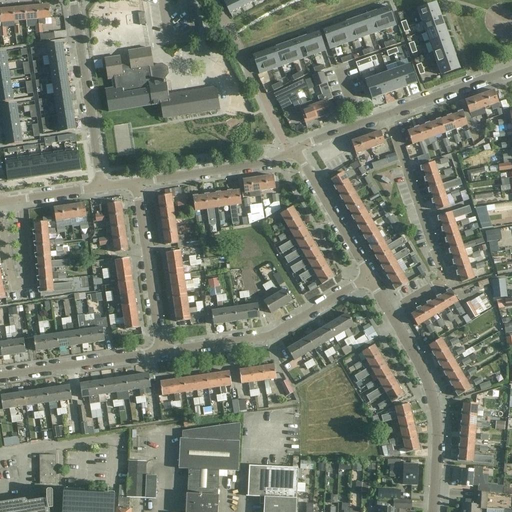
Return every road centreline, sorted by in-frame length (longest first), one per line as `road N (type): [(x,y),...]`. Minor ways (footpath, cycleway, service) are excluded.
road 1 (residential): [(390,311),(432,288),(441,273),(387,114)]
road 2 (residential): [(160,353),(269,336),(368,279)]
road 3 (residential): [(432,511),(435,417),(427,378),(390,311)]
road 4 (residential): [(72,0),(100,187)]
road 5 (residential): [(160,353),(135,182)]
road 6 (residential): [(294,150),(270,162),(135,182)]
road 7 (residential): [(0,375),(160,353)]
road 8 (residential): [(21,199),(27,281),(10,278),(0,222)]
road 9 (residential): [(368,279),(294,150)]
road 10 (residential): [(511,69),(387,114)]
